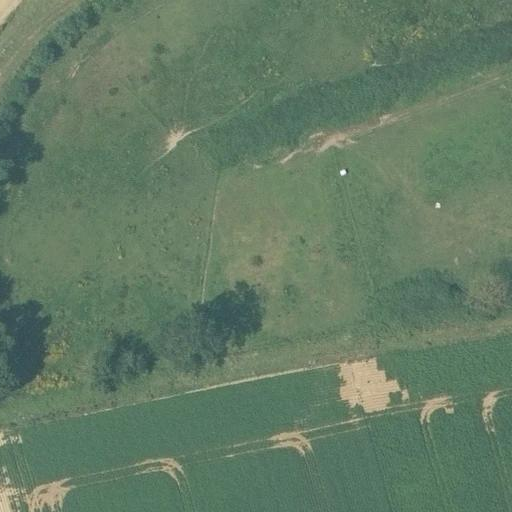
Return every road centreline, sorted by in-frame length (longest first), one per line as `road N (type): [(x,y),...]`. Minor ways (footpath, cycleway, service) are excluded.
road 1 (track): [(511,325),(0,420)]
road 2 (track): [(0,107),(32,52),(96,0)]
